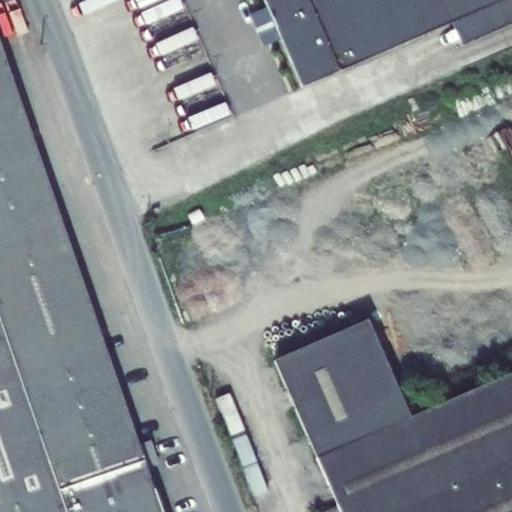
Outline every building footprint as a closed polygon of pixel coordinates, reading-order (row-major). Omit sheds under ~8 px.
[(329,74),(293,0),(263,0),(301,86),(329,74)] [(511,0),(293,0),(329,74),(451,21),(460,44),(511,21),(511,0)] [(0,511),(163,511),(0,41),(0,511)] [(367,320),(274,361),(338,507),(339,511),(511,511),(511,373),(410,418),(367,320)] [(222,367),(208,371),(219,409),(233,405),(222,367)] [(438,383),(429,386),(433,395),(442,392),(438,383)]
